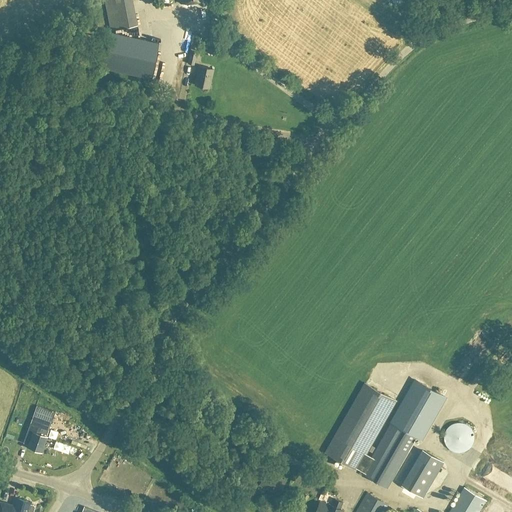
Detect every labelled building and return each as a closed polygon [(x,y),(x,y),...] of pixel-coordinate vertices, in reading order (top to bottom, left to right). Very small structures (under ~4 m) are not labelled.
[(136,24),(131,0),(104,0),(111,29),(136,24)] [(136,0),(139,10),(146,8),(143,0),(136,0)] [(152,78),(159,43),(110,33),(103,68),(152,78)] [(188,64),(194,65),(197,53),(191,51),(188,64)] [(209,89),(214,70),(199,66),(195,85),(209,89)] [(416,380),(371,458),(367,465),(386,476),(392,479),(416,437),(421,439),(445,397),(416,380)] [(387,488),(392,479),(367,465),(371,458),(365,454),(395,401),(366,384),(326,453),(355,470),(356,469),(363,473),(362,474),(387,488)] [(41,452),(47,436),(46,436),(34,432),(33,432),(28,447),(29,447),(41,451),(41,452)] [(413,474),(430,483),(442,462),(425,453),(413,474)] [(279,495),(287,482),(268,472),(261,485),(279,495)] [(255,477),(249,474),(243,484),(257,492),(260,486),(253,482),(255,477)] [(481,511),(487,502),(465,489),(451,511),(481,511)] [(367,493),(355,511),(384,511),(388,505),(367,493)] [(13,506),(0,502),(0,511),(33,511),(34,507),(33,506),(30,505),(30,502),(16,498),(13,506)] [(341,509),(344,503),(337,500),(334,506),(331,505),(330,506),(322,502),(317,511),(344,511),(345,510),(341,509)]
